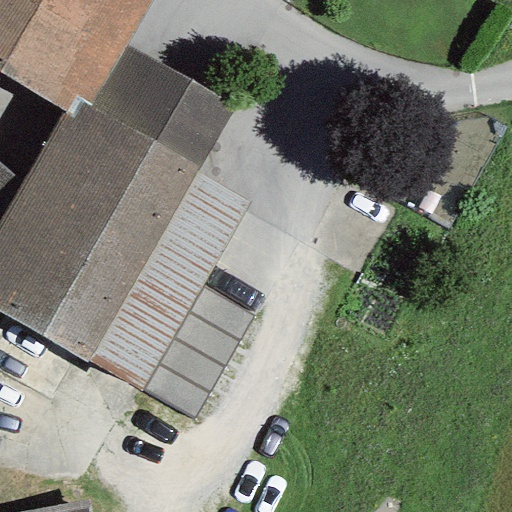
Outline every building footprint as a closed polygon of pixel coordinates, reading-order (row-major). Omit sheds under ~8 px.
[(150,0),(0,0),(0,73),(65,110),(72,97),(88,105),(122,48),(150,0)] [(65,110),(0,222),(0,314),(84,363),(199,171),(237,110),(122,48),(88,105),(72,97),(65,110)] [(0,188),(12,176),(0,165),(0,188)] [(249,203),(199,171),(84,363),(143,391),(203,285),(249,203)] [(192,420),(253,316),(203,285),(143,391),(192,420)] [(93,511),(91,500),(21,511),(93,511)]
